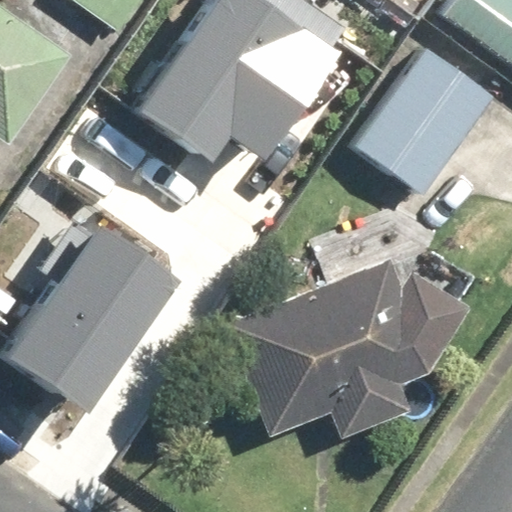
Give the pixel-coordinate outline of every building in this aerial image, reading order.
[(80,0),(110,19),(122,0),(80,0)] [(288,0),(188,0),(128,89),(205,141),(219,121),(259,149),(338,34),(288,0)] [(511,0),(451,0),(441,13),(511,70),(511,0)] [(63,63),(0,17),(0,144),(2,146),(63,63)] [(434,67),(362,149),(410,191),(482,108),(434,67)] [(39,273),(0,333),(0,371),(73,419),(167,276),(69,213),(33,269),(39,273)] [(392,256),(215,334),(267,450),(443,372),(392,256)]
